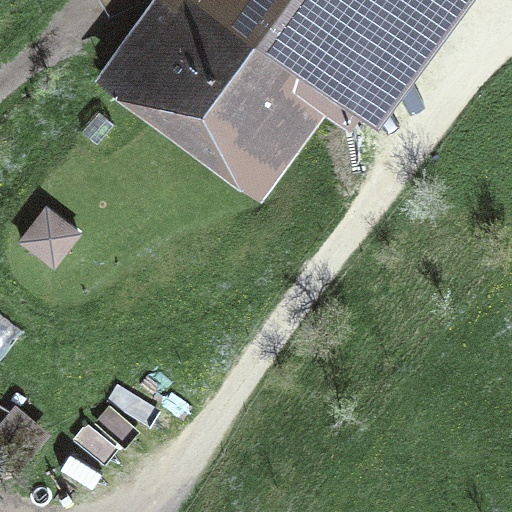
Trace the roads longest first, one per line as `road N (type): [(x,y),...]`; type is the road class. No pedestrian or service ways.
road 1 (track): [(500,0),(193,474),(152,511)]
road 2 (track): [(0,83),(76,23),(115,6)]
